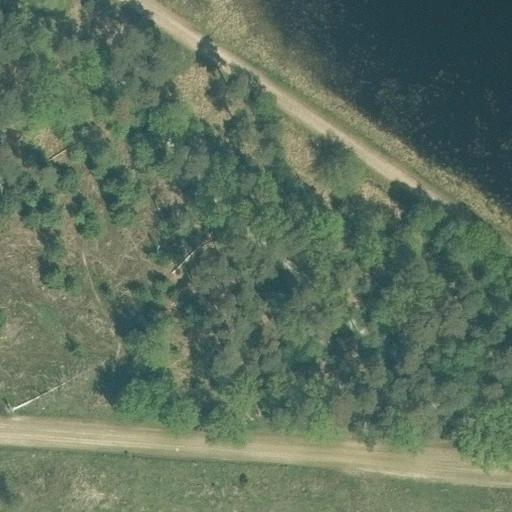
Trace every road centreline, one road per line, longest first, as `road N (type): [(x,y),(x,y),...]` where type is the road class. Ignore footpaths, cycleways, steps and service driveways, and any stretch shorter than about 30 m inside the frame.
road 1 (track): [(0,435),(511,470)]
road 2 (track): [(511,257),(131,0)]
